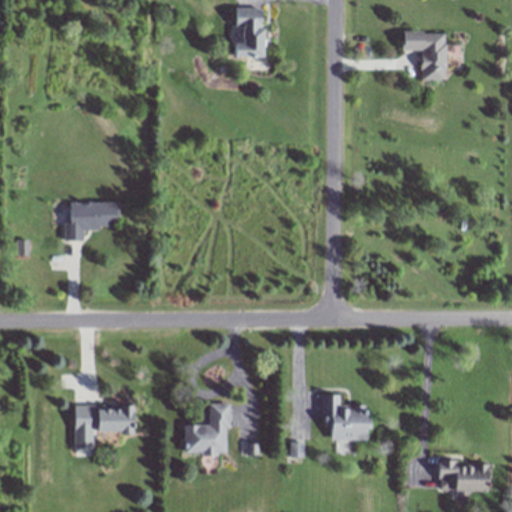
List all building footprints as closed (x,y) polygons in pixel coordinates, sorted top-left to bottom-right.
[(268,56),(268,8),(233,8),(234,57),(268,56)] [(446,81),(447,33),(402,32),(402,51),(421,51),(421,81),(446,81)] [(120,229),(120,203),(66,203),(65,241),(83,241),(83,228),(120,229)] [(370,442),(371,409),(339,409),(339,395),(320,395),(320,426),(328,426),(327,441),(370,442)] [(183,425),(183,455),(229,455),(229,404),(208,404),(208,425),(183,425)] [(95,433),(139,434),(139,406),(72,406),(72,449),(95,449),(95,433)] [(435,460),(435,479),(439,479),(438,489),(452,489),(452,491),(484,491),(485,472),(487,472),(488,464),(456,463),(456,460),(435,460)]
